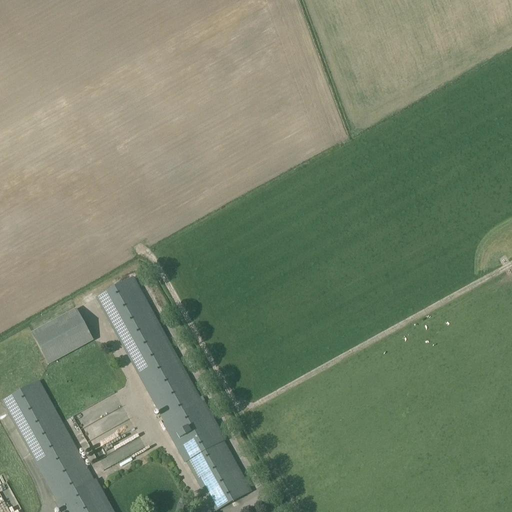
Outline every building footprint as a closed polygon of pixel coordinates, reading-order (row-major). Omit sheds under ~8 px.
[(212,511),(216,511),(252,492),(224,442),(226,441),(204,402),(202,403),(133,278),(95,299),(164,424),(162,425),(184,464),(186,463),(212,511)] [(32,334),(49,365),(93,341),(76,310),(32,334)] [(54,503),(59,511),(113,511),(96,480),(94,481),(39,381),(1,402),(56,502),(54,503)] [(72,426),(78,438),(95,429),(91,423),(100,418),(103,423),(112,418),(106,407),(72,426)] [(113,434),(94,445),(97,450),(116,439),(113,434)] [(136,446),(96,472),(100,479),(131,458),(129,454),(135,450),(138,454),(140,453),(136,446)]
